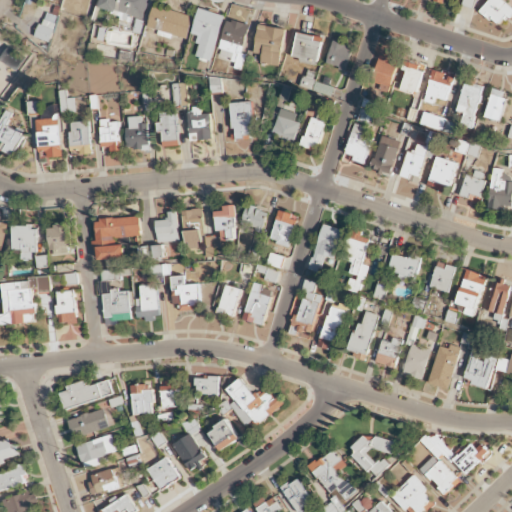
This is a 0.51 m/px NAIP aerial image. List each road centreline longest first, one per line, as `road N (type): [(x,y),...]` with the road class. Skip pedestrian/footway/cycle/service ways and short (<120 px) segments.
road 1 (residential): [(0,186),(33,194),(254,172),(511,246)]
road 2 (residential): [(511,423),(450,421),(209,350),(0,366)]
road 3 (residential): [(268,363),(383,0)]
road 4 (residential): [(317,0),(511,57)]
road 5 (residential): [(187,511),(303,431),(337,385)]
road 6 (residential): [(70,511),(25,364)]
